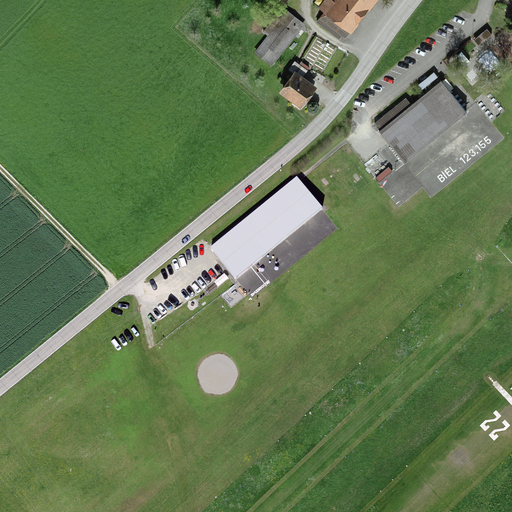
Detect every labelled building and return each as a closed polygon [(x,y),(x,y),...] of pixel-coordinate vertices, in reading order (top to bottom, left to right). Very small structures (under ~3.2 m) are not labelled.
[(340,37),(368,0),(327,0),(314,17),(340,37)] [(287,12),(257,51),(273,64),(303,24),(287,12)] [(491,37),(486,30),(472,41),(477,48),(491,37)] [(434,72),(418,84),(422,89),(438,76),(434,72)] [(316,90),(295,74),(283,91),(303,106),(316,90)] [(406,98),(375,123),(380,130),(379,130),(405,161),(466,111),(441,80),(411,104),(406,98)] [(379,184),(393,173),(379,154),(364,165),(379,184)] [(322,209),(297,178),(211,248),(236,279),(269,252),(322,209)]
